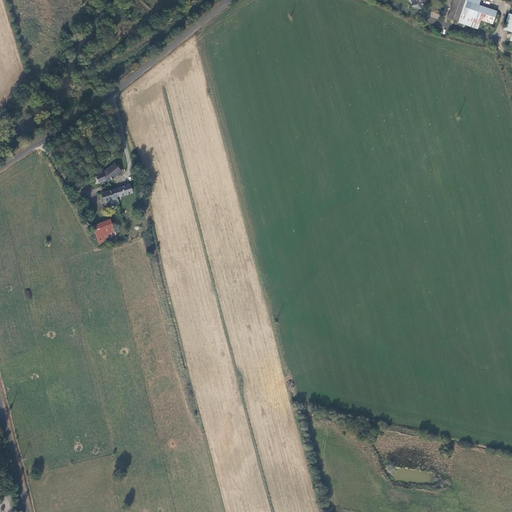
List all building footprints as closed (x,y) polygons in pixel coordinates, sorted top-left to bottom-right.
[(425,0),(412,0),(413,2),(412,4),(422,8),(425,0)] [(454,0),(449,17),(459,20),(465,0),(454,0)] [(465,0),(459,20),(476,26),(478,18),(481,19),(493,23),(497,10),(480,4),(481,0),(465,0)] [(108,181),(121,170),(115,161),(103,171),(96,174),(96,175),(93,176),(96,183),(100,182),(107,179),(108,181)] [(118,196),(132,191),(130,182),(102,191),(106,204),(119,201),(118,196)] [(92,224),(99,242),(117,236),(111,218),(92,224)]
